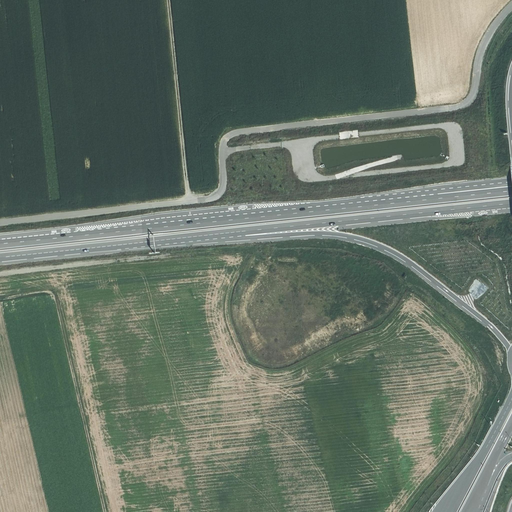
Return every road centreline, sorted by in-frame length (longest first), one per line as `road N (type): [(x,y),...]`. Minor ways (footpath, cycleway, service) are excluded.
road 1 (track): [(0,274),(322,249),(390,264),(473,324)]
road 2 (track): [(438,125),(237,148),(223,158),(222,187),(209,197),(0,222)]
road 3 (trunk): [(104,246),(308,233),(357,238),(411,263),(511,353)]
road 4 (trunk): [(104,246),(511,203)]
road 5 (track): [(221,162),(222,143),(237,132),(462,104),(474,91),(492,29),(511,6)]
road 6 (trunk): [(320,210),(0,243)]
road 7 (track): [(0,299),(53,291),(105,511)]
road 8 (track): [(299,141),(304,171),(314,178),(442,166),(456,153),(453,131),(438,125)]
road 9 (track): [(167,0),(189,201)]
road 10 (trunk): [(511,179),(320,210)]
road 11 (trunk): [(511,190),(320,210)]
road 12 (motorway): [(511,392),(444,511)]
